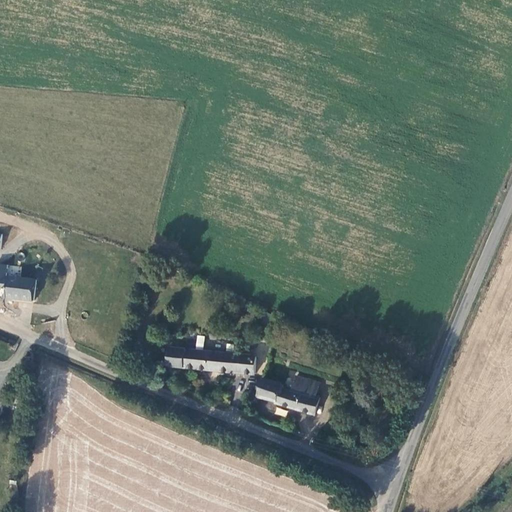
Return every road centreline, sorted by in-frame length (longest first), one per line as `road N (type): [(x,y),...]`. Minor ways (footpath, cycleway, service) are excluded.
road 1 (unclassified): [(395,490),(0,323)]
road 2 (unclassified): [(395,490),(511,205)]
